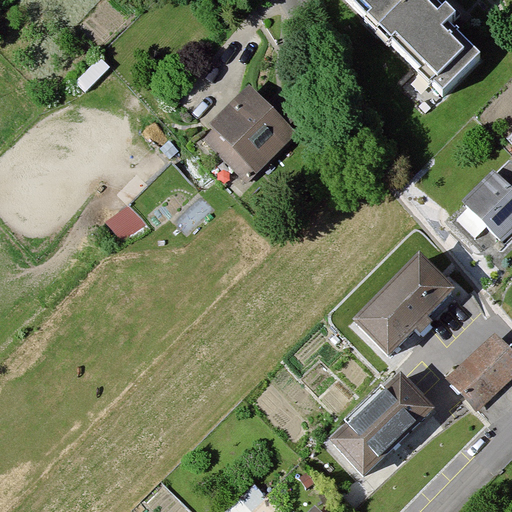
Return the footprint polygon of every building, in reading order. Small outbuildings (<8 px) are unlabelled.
[(330,0),(429,107),(475,64),(445,32),(454,24),(441,9),(432,17),(415,0),(330,0)] [(289,135),(248,93),(205,134),(246,177),(289,135)] [(511,164),(509,161),(460,209),(498,248),(511,233),(511,164)] [(199,191),(176,167),(132,209),(155,233),(199,191)] [(138,225),(123,207),(107,220),(122,238),(138,225)] [(450,296),(418,263),(345,334),(377,367),(450,296)] [(511,377),(511,357),(497,341),(450,385),(475,412),(511,377)] [(425,412),(393,379),(328,442),(361,476),(425,412)]
